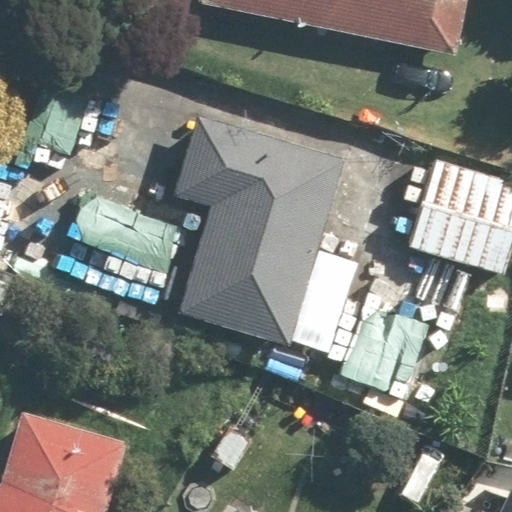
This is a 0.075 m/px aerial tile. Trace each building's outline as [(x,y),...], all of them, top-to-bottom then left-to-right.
[(190,0),(189,9),(451,59),(462,0),(190,0)] [(332,166),(185,124),(164,199),(194,207),(163,317),(320,362),(347,266),(307,255),(332,166)] [(511,191),(425,164),(397,252),(497,283),(511,234),(511,191)] [(0,511),(97,511),(112,448),(6,424),(0,450),(0,511)] [(511,511),(511,479),(502,475),(484,511),(511,511)]
